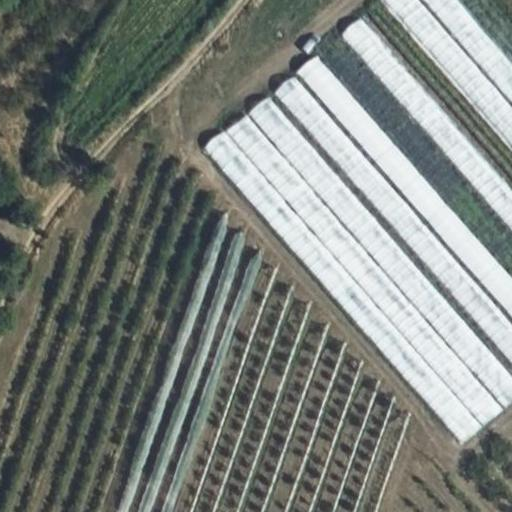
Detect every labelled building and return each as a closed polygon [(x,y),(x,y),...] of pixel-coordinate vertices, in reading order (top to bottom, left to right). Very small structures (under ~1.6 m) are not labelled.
[(383,0),(511,146),(511,108),(417,0),(383,0)] [(511,64),(455,0),(423,0),(511,101),(511,64)] [(342,35),(511,229),(511,190),(361,18),(342,35)] [(297,73),(511,318),(511,279),(317,56),(297,73)] [(274,92),(511,364),(511,324),(294,75),(274,92)] [(249,113),(507,409),(511,404),(511,374),(269,96),(249,113)] [(226,132),(484,427),(504,410),(246,115),(226,132)] [(204,149),(462,444),(481,427),(224,132),(204,149)]
